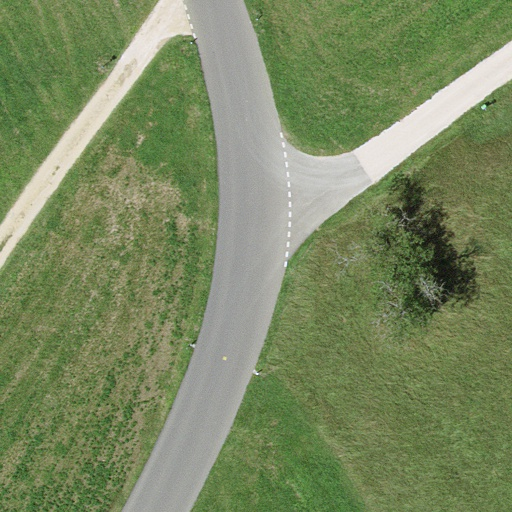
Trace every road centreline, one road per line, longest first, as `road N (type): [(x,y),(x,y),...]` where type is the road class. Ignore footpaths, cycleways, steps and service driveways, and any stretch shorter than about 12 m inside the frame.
road 1 (tertiary): [(162,511),(214,404),(252,233),(248,123),(217,0)]
road 2 (track): [(0,249),(144,36),(187,0)]
road 3 (track): [(252,233),(511,62)]
